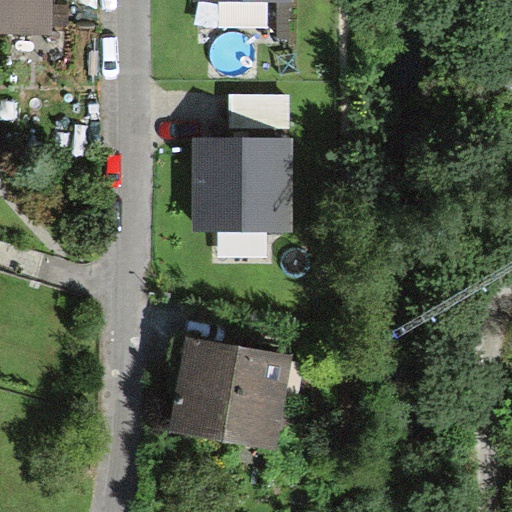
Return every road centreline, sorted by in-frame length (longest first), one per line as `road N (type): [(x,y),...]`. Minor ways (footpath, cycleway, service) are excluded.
road 1 (residential): [(123,0),(125,283),(107,511)]
road 2 (residential): [(489,511),(488,241)]
